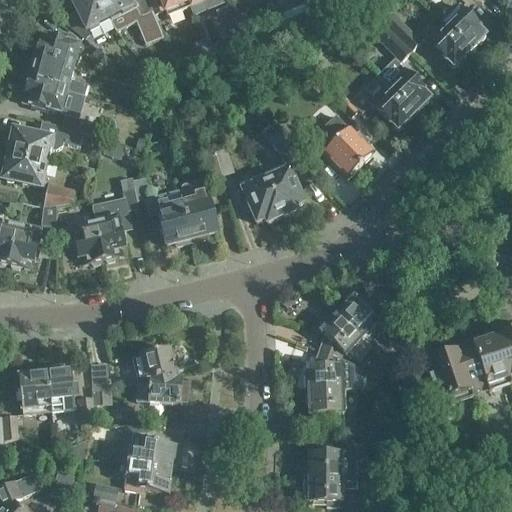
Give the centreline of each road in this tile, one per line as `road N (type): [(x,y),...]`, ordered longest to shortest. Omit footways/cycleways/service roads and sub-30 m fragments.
road 1 (residential): [(0,323),(72,320),(252,276)]
road 2 (residential): [(250,511),(252,276)]
road 3 (residential): [(380,216),(511,69)]
road 4 (residential): [(252,276),(336,253),(380,216)]
road 5 (residential): [(494,209),(422,230),(398,229),(380,216)]
